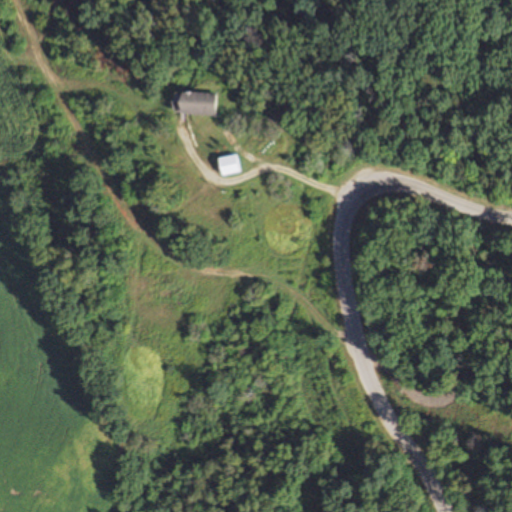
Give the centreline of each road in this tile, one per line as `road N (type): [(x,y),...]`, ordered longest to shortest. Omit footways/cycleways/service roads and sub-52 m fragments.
road 1 (residential): [(338,320),(134,224),(87,150),(19,0)]
road 2 (residential): [(409,511),(334,340),(351,259),(386,230),(511,230)]
